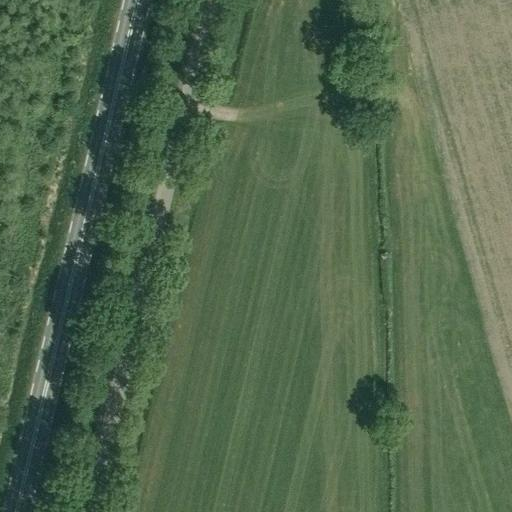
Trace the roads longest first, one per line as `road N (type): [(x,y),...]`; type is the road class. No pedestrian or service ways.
road 1 (primary): [(16,511),(137,0)]
road 2 (unclassified): [(86,511),(207,0)]
